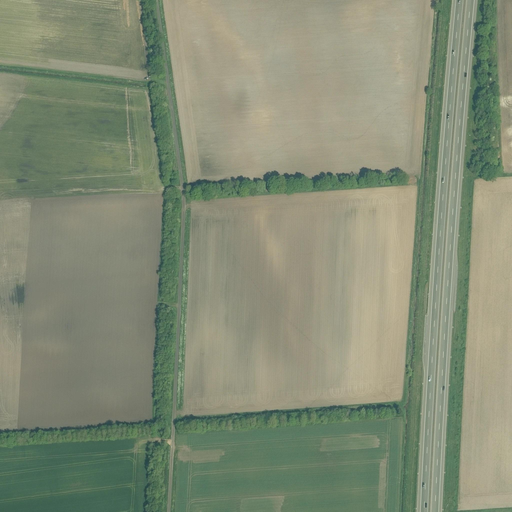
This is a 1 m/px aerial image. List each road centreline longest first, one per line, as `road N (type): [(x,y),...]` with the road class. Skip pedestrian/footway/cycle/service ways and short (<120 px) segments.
road 1 (unclassified): [(157,0),(184,198),(168,511)]
road 2 (motorway): [(460,0),(424,511)]
road 3 (motorway): [(436,511),(470,0)]
